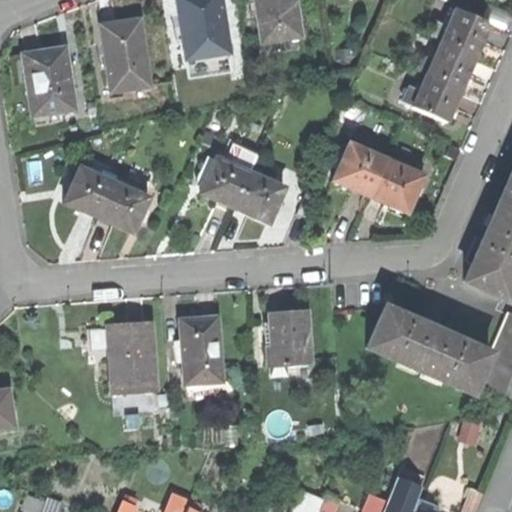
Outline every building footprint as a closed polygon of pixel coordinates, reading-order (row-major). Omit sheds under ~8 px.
[(174,0),(182,59),(225,53),(218,0),(174,0)] [(253,0),(259,42),(298,37),(293,0),(253,0)] [(454,8),(439,42),(473,56),(480,39),(487,23),(454,8)] [(117,23),(99,25),(107,91),(146,86),(138,20),(117,23)] [(439,42),(425,75),(459,90),(466,72),(473,56),(439,42)] [(22,54),(31,114),(73,108),(64,48),(40,52),(22,54)] [(411,108),(445,123),(452,105),(459,90),(425,75),(411,108)] [(347,143),(331,180),(346,187),(367,196),(383,159),(347,143)] [(215,158),(200,193),(213,199),(233,207),(248,172),(215,158)] [(420,175),(383,159),(367,196),(383,203),(404,212),(420,175)] [(78,167),(62,201),(78,208),(97,217),(112,183),(78,167)] [(463,281),(503,298),(511,276),(511,167),(489,221),(463,281)] [(282,187),(248,172),(233,207),(250,214),(267,222),(282,187)] [(146,198),(112,183),(97,217),(113,224),(130,232),(146,198)] [(407,316),(385,306),(366,347),(469,393),(472,388),(488,353),(407,316)] [(284,311),(269,312),(271,346),(272,365),(284,365),(310,363),(307,309),(284,311)] [(511,312),(507,310),(488,353),(472,388),(501,402),(511,378),(511,312)] [(196,319),(181,319),(184,390),(219,389),(216,318),(196,319)] [(126,322),(107,323),(108,355),(112,355),(113,392),(153,391),(151,322),(126,322)] [(285,377),(284,365),(272,365),(271,346),(266,346),(268,378),(285,377)] [(0,426),(12,425),(6,388),(0,388),(0,426)] [(325,488),(321,501),(319,505),(333,511),(339,494),(325,488)] [(461,511),(475,511),(484,493),(471,488),(461,511)] [(416,499),(425,502),(428,492),(420,489),(416,499)] [(292,511),(315,511),(319,505),(321,501),(300,492),(292,511)] [(425,502),(445,509),(448,500),(428,492),(425,502)] [(164,511),(183,511),(186,507),(188,501),(171,495),(164,511)] [(361,511),(380,511),(385,501),(369,495),(361,511)] [(190,496),(188,501),(186,507),(197,511),(202,501),(190,496)] [(248,511),(262,511),(266,502),(254,498),(248,511)] [(59,511),(62,507),(45,501),(40,511),(59,511)] [(116,511),(131,511),(133,508),(120,503),(116,511)]
